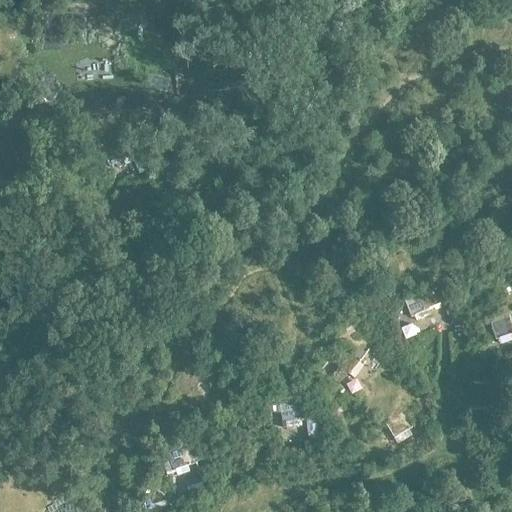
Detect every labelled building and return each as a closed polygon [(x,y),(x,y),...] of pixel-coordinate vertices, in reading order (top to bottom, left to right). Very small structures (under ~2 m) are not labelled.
[(234,153),(251,145),(242,128),(226,135),(234,153)] [(117,163),(135,154),(127,138),(110,146),(117,163)] [(424,311),(436,306),(428,290),(404,301),(411,317),(414,316),(417,322),(427,317),(424,311)] [(511,334),(511,326),(508,317),(483,326),(486,334),(493,331),(496,340),(498,340),(500,344),(501,346),(511,342),(511,337),(511,335),(511,334)] [(349,349),(337,364),(350,374),(362,359),(349,349)] [(282,422),(305,420),(302,398),(279,400),(282,422)] [(386,424),(394,439),(397,437),(399,442),(400,441),(401,442),(410,437),(407,431),(416,425),(408,411),(386,424)] [(172,470),(192,464),(186,446),(165,452),(172,470)] [(45,511),(81,511),(55,496),(45,511)]
